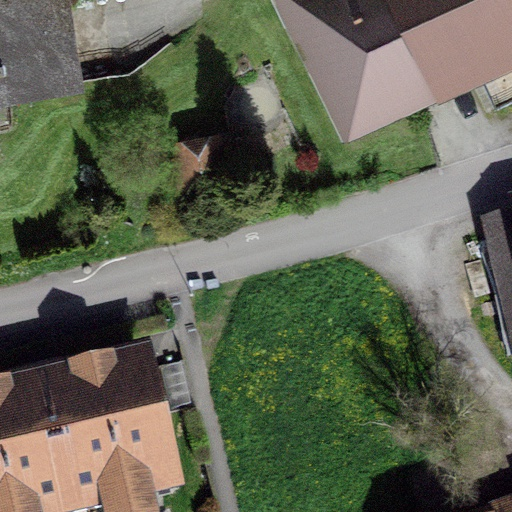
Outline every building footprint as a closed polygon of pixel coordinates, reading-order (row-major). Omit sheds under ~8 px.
[(62,0),(0,0),(0,98),(76,86),(62,0)] [(511,0),(311,0),(357,104),(511,35),(511,0)] [(222,145),(183,151),(193,217),(232,211),(222,145)] [(511,224),(492,230),(511,310),(511,224)] [(0,404),(0,511),(133,511),(157,507),(173,503),(142,371),(0,404)]
